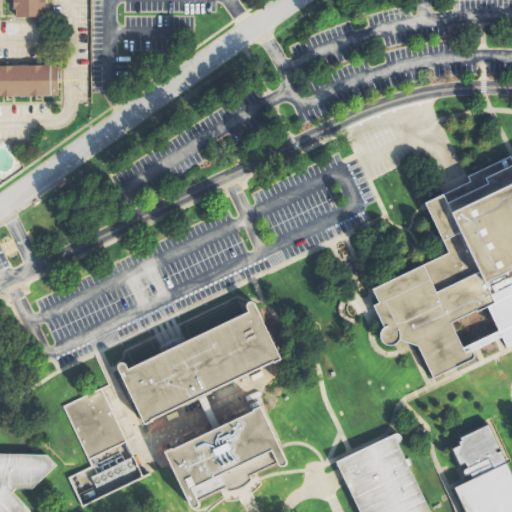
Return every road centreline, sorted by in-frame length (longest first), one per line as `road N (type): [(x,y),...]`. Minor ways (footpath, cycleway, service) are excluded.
road 1 (residential): [(511,87),(441,90),(368,108),(0,283)]
road 2 (residential): [(0,204),(289,0)]
